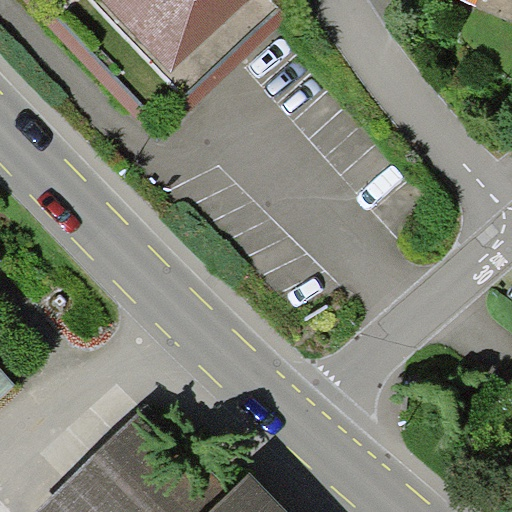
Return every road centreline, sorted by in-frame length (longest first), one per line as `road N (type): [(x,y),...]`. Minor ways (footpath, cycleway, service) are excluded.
road 1 (residential): [(511,230),(347,384),(310,433)]
road 2 (residential): [(511,216),(420,115),(337,0)]
road 3 (secondary): [(172,302),(0,124)]
road 4 (residential): [(172,302),(0,453)]
road 5 (secondary): [(310,433),(172,302)]
road 6 (secondary): [(402,511),(310,433)]
